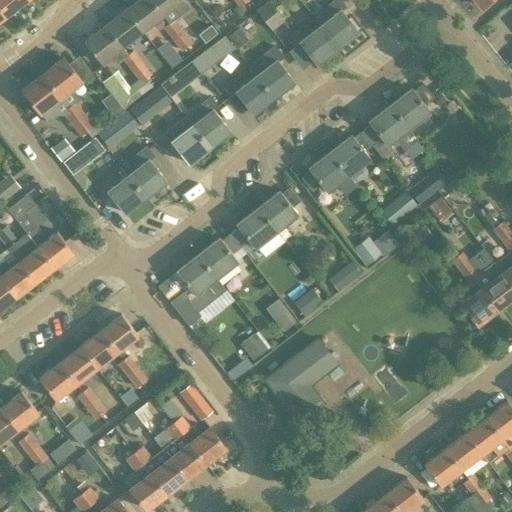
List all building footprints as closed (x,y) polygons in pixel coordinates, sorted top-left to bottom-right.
[(0,0),(0,11),(4,17),(27,0),(0,0)] [(142,31),(162,16),(150,0),(137,0),(125,9),(142,31)] [(150,0),(162,16),(168,23),(179,15),(174,7),(182,0),(150,0)] [(268,0),(255,10),(271,30),(284,20),(268,0)] [(320,26),(336,47),(356,31),(341,11),(346,7),(340,0),(333,0),(323,9),(327,21),(320,26)] [(121,47),(142,31),(125,9),(105,25),(121,47)] [(163,28),(171,38),(176,34),(178,37),(184,32),(174,19),(163,28)] [(127,54),(121,47),(105,25),(84,41),(103,66),(112,59),(115,64),(127,54)] [(294,47),(299,43),(315,63),(336,47),(320,26),(314,31),(301,25),(286,36),(294,47)] [(227,35),(237,47),(247,38),(237,26),(227,35)] [(192,43),(184,32),(178,37),(176,34),(171,38),(181,51),(192,43)] [(191,60),(201,73),(234,48),(224,35),(191,60)] [(170,38),(158,46),(173,66),(184,58),(170,38)] [(256,76),(272,97),(293,81),(277,60),(282,57),(274,47),(248,67),(256,76)] [(122,59),(132,72),(138,68),(136,65),(141,61),(133,51),(122,59)] [(71,89),(81,81),(63,57),(42,74),(60,97),(68,107),(75,102),(79,100),(71,89)] [(201,73),(191,60),(159,84),(169,97),(201,73)] [(152,75),(141,61),(136,65),(138,68),(132,72),(137,79),(140,83),(146,79),(152,75)] [(152,85),(146,79),(140,83),(137,79),(129,85),(117,70),(103,81),(124,107),(152,85)] [(68,107),(60,97),(42,74),(21,90),(39,113),(47,123),(61,112),(68,107)] [(256,76),(248,82),(238,75),(222,87),(231,97),(236,93),(251,113),(265,102),(272,97),(256,76)] [(422,84),(413,91),(411,89),(390,105),(407,128),(428,111),(423,105),(433,97),(422,84)] [(124,109),(111,92),(101,100),(114,117),(124,109)] [(192,126),(208,146),(229,130),(213,110),(218,107),(210,96),(195,109),(199,121),(192,126)] [(155,112),(144,97),(128,108),(140,124),(155,112)] [(61,112),(69,123),(76,117),(78,120),(85,115),(75,102),(68,107),(61,112)] [(370,124),(361,131),(372,144),(382,157),(390,150),(385,144),(393,138),(402,150),(416,140),(407,128),(390,105),(368,122),(370,124)] [(69,123),(79,136),(93,127),(85,115),(78,120),(76,117),(69,123)] [(185,116),(174,124),(158,136),(167,146),(172,143),(187,163),(208,146),(192,126),(185,116)] [(121,134),(112,121),(97,132),(106,144),(121,134)] [(330,152),(347,174),(368,158),(363,151),(372,144),(361,131),(353,137),(351,136),(330,152)] [(84,165),(102,150),(92,137),(73,151),(84,165)] [(128,176),(144,196),(165,180),(149,160),(154,156),(146,146),(131,159),(134,171),(128,176)] [(325,191),(335,183),(344,193),(355,185),(347,174),(330,152),(308,169),(310,171),(301,178),(311,192),(321,184),(325,191)] [(0,202),(19,187),(10,174),(0,181),(0,202)] [(128,176),(121,181),(110,174),(94,186),(102,196),(108,192),(123,212),(144,196),(128,176)] [(419,202),(433,191),(422,178),(409,189),(419,202)] [(258,208),(275,230),(296,213),(292,207),(301,201),(290,187),(281,194),(279,191),(258,208)] [(37,247),(53,267),(73,252),(57,232),(46,240),(26,212),(33,206),(25,194),(7,209),(36,247),(37,247)] [(38,200),(48,215),(58,208),(47,194),(38,200)] [(433,202),(443,219),(452,213),(442,197),(433,202)] [(275,230),(258,208),(237,225),(238,227),(230,234),(240,247),(249,240),(254,247),(275,230)] [(491,229),(501,242),(507,238),(505,235),(510,231),(502,221),(491,229)] [(356,249),(368,264),(398,241),(387,226),(356,249)] [(18,261),(34,282),(53,267),(37,247),(36,247),(29,253),(18,239),(16,240),(6,227),(0,231),(0,239),(7,248),(17,262),(18,261)] [(511,233),(510,231),(505,235),(507,238),(501,242),(509,252),(510,253),(511,251),(511,233)] [(198,255),(215,277),(236,260),(231,254),(240,247),(230,234),(221,241),(219,238),(198,255)] [(501,272),(511,286),(511,251),(510,253),(509,252),(494,263),(501,272)] [(451,260),(459,271),(464,267),(466,269),(471,265),(462,253),(451,260)] [(198,255),(176,272),(178,274),(169,281),(178,293),(168,302),(186,324),(198,315),(195,311),(224,288),(215,277),(198,255)] [(0,277),(15,297),(34,282),(18,261),(17,262),(10,268),(4,261),(0,263),(0,277)] [(480,288),(497,310),(511,298),(511,286),(501,272),(494,263),(492,261),(481,270),(483,272),(479,276),(480,276),(474,280),(480,288)] [(479,276),(471,265),(466,269),(464,267),(459,271),(469,284),(474,280),(480,276),(479,276)] [(0,308),(15,297),(0,277),(0,308)] [(293,302),(303,315),(321,301),(311,288),(293,302)] [(476,326),(497,310),(480,288),(459,304),(476,326)] [(285,330),(298,320),(281,297),(267,306),(285,330)] [(137,336),(121,314),(100,330),(117,352),(137,336)] [(117,352),(100,330),(79,346),(96,368),(117,352)] [(256,333),(240,344),(252,360),(267,349),(256,333)] [(298,422),(322,403),(308,385),(336,363),(317,338),(265,379),(281,401),(298,422)] [(96,368),(79,346),(59,362),(76,384),(96,368)] [(146,357),(162,376),(174,366),(158,347),(146,357)] [(117,364),(127,376),(138,368),(128,356),(117,364)] [(233,376),(253,365),(249,357),(229,368),(233,376)] [(76,384),(59,362),(38,378),(55,400),(76,384)] [(147,380),(138,368),(127,376),(136,388),(147,380)] [(77,396),(85,408),(96,400),(88,388),(77,396)] [(195,390),(184,398),(201,419),(211,411),(195,390)] [(21,392),(9,401),(0,407),(0,408),(17,430),(38,413),(21,392)] [(172,397),(162,404),(170,415),(180,408),(172,397)] [(105,411),(96,400),(85,408),(94,420),(105,411)] [(511,408),(506,401),(485,417),(501,439),(502,438),(511,430),(511,408)] [(124,417),(132,430),(154,415),(145,403),(124,417)] [(0,442),(17,430),(0,408),(0,442)] [(67,423),(79,443),(93,434),(81,415),(67,423)] [(189,443),(205,463),(225,448),(209,428),(197,437),(181,416),(172,422),(182,434),(189,443)] [(502,438),(501,439),(485,417),(464,432),(481,454),(486,461),(496,453),(497,454),(502,450),(508,446),(502,438)] [(169,458),(185,478),(205,463),(189,443),(182,434),(172,422),(164,429),(172,439),(161,448),(163,450),(169,458)] [(487,462),(486,461),(481,454),(464,432),(444,448),(461,470),(466,478),(472,473),(487,462)] [(37,445),(28,433),(18,442),(27,453),(37,445)] [(58,462),(77,447),(69,437),(50,452),(58,462)] [(502,450),(510,461),(511,460),(511,442),(508,446),(502,450)] [(47,457),(37,445),(27,453),(36,465),(47,457)] [(142,446),(133,452),(142,464),(150,458),(150,457),(142,446)] [(148,475),(164,495),(185,478),(169,458),(163,450),(161,448),(150,457),(150,458),(142,464),(150,474),(148,475)] [(466,478),(461,470),(444,448),(423,464),(439,486),(447,480),(453,488),(461,482),(470,495),(471,495),(477,491),(475,488),(480,484),(472,473),(466,478)] [(142,464),(133,452),(125,459),(134,471),(142,464)] [(164,495),(148,475),(129,489),(145,509),(164,495)] [(385,493),(399,511),(404,511),(422,499),(406,477),(385,493)] [(471,495),(470,495),(453,508),(456,511),(492,511),(485,502),(490,498),(480,484),(475,488),(477,491),(471,495)] [(89,487),(81,494),(90,505),(98,499),(89,487)] [(399,511),(385,493),(364,509),(366,511),(399,511)] [(90,505),(81,494),(72,500),(81,511),(90,505)] [(127,511),(117,499),(99,511),(127,511)]
